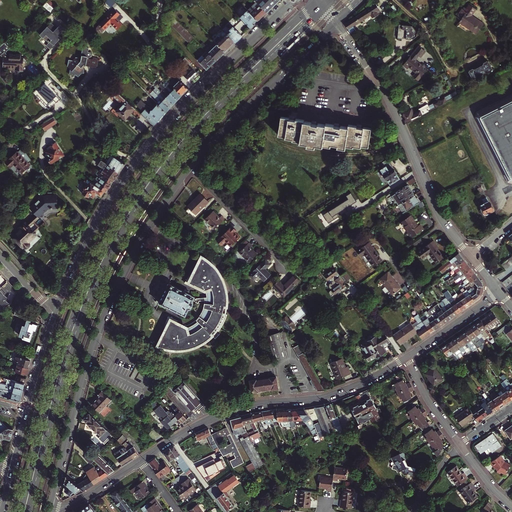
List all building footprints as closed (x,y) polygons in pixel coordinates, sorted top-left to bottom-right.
[(48,0),(47,1),(55,9),(57,6),(50,0),(48,0)] [(256,0),(257,1),(259,3),(267,11),(278,0),(256,0)] [(257,1),(249,9),(251,11),(259,3),(257,1)] [(248,10),(258,20),(267,11),(259,3),(251,11),(249,9),(248,10)] [(345,24),(348,29),(370,15),(372,18),(377,15),(377,14),(380,12),(375,3),(366,9),(367,10),(345,24)] [(476,35),(483,24),(471,16),(475,9),(468,5),(465,9),(464,8),(462,10),(461,11),(456,18),(460,21),(459,23),(476,35)] [(237,13),(251,27),(258,20),(248,10),(248,9),(247,10),(243,7),(237,13)] [(117,19),(121,15),(115,9),(104,21),(109,27),(112,24),(118,30),(123,25),(117,19)] [(170,22),(187,40),(190,42),(194,38),(175,17),(170,22)] [(48,26),(40,35),(49,43),(46,45),(50,49),(60,39),(61,37),(60,35),(62,33),(64,35),(68,31),(61,24),(55,31),(52,28),(51,29),(48,26)] [(411,25),(397,24),(396,28),(394,28),(394,31),(395,31),(395,34),(396,34),(396,38),(410,39),(414,35),(414,29),(411,25)] [(223,29),(225,31),(236,42),(243,35),(239,32),(239,31),(232,25),(229,28),(227,25),(223,29)] [(218,43),(226,52),(236,42),(225,31),(223,34),(222,32),(219,32),(217,34),(219,35),(214,39),(218,43)] [(5,42),(0,45),(0,50),(4,54),(8,51),(7,50),(11,47),(9,44),(8,45),(5,42)] [(207,50),(217,61),(226,52),(218,43),(211,50),(207,47),(205,49),(207,50)] [(419,46),(403,66),(413,74),(412,76),(418,81),(428,69),(416,60),(419,56),(421,58),(426,52),(419,46)] [(87,65),(101,68),(103,60),(100,60),(100,58),(94,57),(94,59),(89,58),(91,48),(85,47),(83,56),(85,56),(84,60),(84,61),(78,56),(75,60),(71,60),(70,63),(69,63),(68,67),(70,68),(72,69),(71,74),(78,75),(80,77),(83,74),(86,74),(86,68),(87,65)] [(197,59),(207,70),(217,61),(207,50),(197,59)] [(10,54),(7,54),(7,57),(4,57),(3,58),(3,62),(4,62),(4,66),(7,66),(9,65),(12,65),(12,67),(16,67),(16,69),(24,70),(24,61),(26,59),(24,57),(24,55),(21,55),(21,53),(10,53),(10,54)] [(149,61),(156,56),(153,53),(146,58),(149,61)] [(489,61),(487,60),(483,62),(482,60),(472,65),(473,68),(469,70),(468,71),(470,74),(468,75),(471,80),(472,79),(473,80),(483,75),(492,70),(493,69),(489,61)] [(180,65),(185,70),(192,77),(194,75),(197,72),(190,65),(188,67),(183,63),(180,65)] [(177,68),(182,73),(189,80),(191,77),(192,77),(185,70),(180,65),(177,68)] [(486,80),(495,76),(492,70),(483,75),(486,80)] [(47,82),(49,85),(53,81),(47,75),(44,78),(47,82)] [(188,88),(178,78),(177,79),(179,81),(178,82),(173,78),(170,82),(174,86),(182,94),(188,88)] [(170,82),(167,79),(163,84),(178,99),(182,94),(174,86),(170,82)] [(39,91),(50,102),(54,98),(57,101),(60,98),(48,85),(46,82),(45,82),(44,83),(45,84),(42,86),(43,87),(39,91)] [(164,89),(162,91),(174,103),(178,99),(163,84),(161,82),(159,84),(160,86),(160,87),(162,88),(164,89)] [(157,102),(157,103),(166,112),(170,107),(157,94),(151,88),(149,91),(158,101),(157,102)] [(126,118),(135,108),(117,91),(111,98),(117,105),(112,111),(119,117),(121,114),(126,118)] [(159,92),(157,94),(170,107),(174,103),(162,91),(160,93),(159,92)] [(511,93),(476,112),(474,118),(507,182),(511,183),(511,93)] [(427,107),(419,111),(413,114),(411,109),(403,113),(407,123),(453,98),(451,95),(441,100),(441,99),(436,102),(437,102),(427,107)] [(144,111),(142,113),(155,125),(166,112),(157,103),(156,104),(155,104),(153,106),(154,107),(152,109),(142,100),(137,105),(144,111)] [(16,105),(3,117),(10,125),(23,113),(16,105)] [(57,115),(42,124),(46,130),(57,122),(56,121),(59,119),(57,115)] [(325,146),(325,145),(332,145),(332,144),(339,145),(339,147),(347,148),(347,146),(355,147),(355,146),(362,147),(362,146),(370,147),(372,128),(365,127),(365,128),(358,127),(358,126),(350,125),(350,127),(343,126),(343,127),(335,126),(336,125),(328,124),(328,125),(320,124),(320,125),(313,124),(313,122),(305,121),(306,119),(298,118),(298,120),(291,119),(291,117),(283,116),(281,135),(288,136),(288,137),(295,138),(295,139),(302,141),(302,142),(309,143),(309,145),(317,146),(317,145),(325,146)] [(48,158),(49,159),(49,160),(52,163),(65,155),(56,142),(50,146),(52,148),(49,150),(47,148),(46,149),(50,156),(48,158)] [(32,160),(29,157),(22,147),(6,162),(10,167),(14,164),(21,172),(30,164),(29,163),(32,160)] [(105,162),(119,172),(125,163),(112,155),(109,160),(107,159),(105,162)] [(105,169),(102,172),(114,180),(119,172),(105,162),(102,160),(99,165),(102,167),(105,169)] [(397,180),(396,179),(398,178),(395,174),(396,173),(394,170),(395,169),(389,160),(382,164),(385,168),(381,170),(384,174),(382,176),(387,183),(389,181),(390,183),(394,180),(395,182),(397,180)] [(114,180),(102,172),(100,171),(99,170),(97,173),(99,174),(97,176),(100,178),(97,181),(108,188),(114,180)] [(93,183),(86,178),(84,182),(88,185),(86,185),(84,185),(84,187),(85,189),(83,193),(89,196),(90,194),(93,196),(95,196),(95,194),(98,194),(103,197),(107,192),(93,183)] [(95,180),(93,183),(107,192),(108,188),(97,181),(95,180)] [(397,206),(414,195),(408,185),(393,194),(398,202),(395,203),(397,206)] [(209,201),(201,193),(188,206),(196,214),(209,201)] [(43,221),(50,214),(53,213),(58,213),(60,212),(60,211),(60,209),(58,207),(57,195),(43,196),(30,207),(37,215),(32,219),(39,227),(44,222),(43,221)] [(414,195),(397,206),(402,213),(420,202),(417,197),(416,198),(414,195)] [(486,198),(481,200),(483,203),(480,205),(482,209),(479,210),(481,215),(485,213),(485,214),(493,211),(488,201),(486,198)] [(205,219),(215,229),(225,219),(222,215),(220,217),(213,211),(205,219)] [(413,220),(414,219),(411,214),(402,221),(409,232),(407,233),(411,238),(424,228),(420,223),(418,225),(416,221),(415,222),(413,220)] [(39,227),(32,219),(27,224),(25,222),(20,227),(21,228),(13,236),(22,247),(20,249),(24,253),(25,252),(32,246),(32,245),(41,237),(39,235),(42,233),(37,228),(39,227)] [(182,221),(179,223),(190,234),(192,231),(182,221)] [(233,226),(217,241),(222,245),(226,241),(231,247),(241,237),(236,232),(237,230),(233,226)] [(434,241),(418,253),(422,259),(430,254),(436,263),(445,257),(442,253),(441,254),(438,249),(439,248),(434,241)] [(245,247),(239,252),(249,262),(257,254),(251,248),(253,246),(249,242),(245,247)] [(365,254),(373,266),(382,260),(370,242),(357,251),(361,256),(365,254)] [(449,268),(451,271),(452,270),(451,270),(453,269),(455,267),(457,265),(465,260),(459,253),(434,272),(437,276),(447,268),(449,268)] [(193,271),(185,283),(206,294),(229,295),(225,282),(219,270),(212,262),(202,255),(193,271)] [(511,256),(501,263),(505,269),(511,263),(511,256)] [(465,260),(457,265),(459,267),(454,270),(456,273),(457,272),(468,264),(465,260)] [(267,267),(263,262),(247,278),(251,283),(255,278),(260,284),(267,277),(262,271),(267,267)] [(468,264),(457,272),(459,273),(456,276),(454,277),(455,280),(464,274),(471,268),(468,264)] [(474,272),(471,268),(464,274),(465,275),(457,281),(458,284),(463,281),(474,272)] [(347,286),(345,283),(345,284),(344,282),(346,281),(347,282),(352,279),(347,273),(345,274),(345,275),(343,277),(342,278),(340,276),(341,275),(336,269),(327,276),(330,280),(332,278),(334,281),(331,284),(330,286),(333,290),(335,289),(337,291),(341,288),(343,288),(343,289),(347,286)] [(463,287),(465,286),(469,283),(478,276),(474,272),(463,281),(464,283),(462,285),(463,287)] [(393,294),(401,287),(388,273),(380,280),(393,294)] [(282,286),(278,281),(273,286),(283,296),(292,287),(293,288),(299,281),(294,276),(290,280),(289,279),(282,286)] [(476,282),(478,286),(479,286),(483,283),(482,282),(478,276),(469,283),(471,285),(476,282)] [(473,289),(475,292),(476,293),(477,292),(482,294),(483,292),(484,287),(483,283),(479,286),(478,286),(473,289)] [(168,284),(159,304),(187,317),(194,301),(196,297),(168,284)] [(0,311),(1,313),(10,304),(6,299),(7,298),(4,295),(5,294),(7,292),(2,287),(1,287),(0,288),(0,311)] [(468,290),(470,293),(475,301),(479,298),(482,294),(477,292),(476,293),(475,292),(473,293),(472,291),(470,289),(468,290)] [(464,290),(462,292),(471,304),(475,301),(470,293),(468,295),(464,290)] [(452,296),(462,310),(466,307),(457,293),(452,296)] [(189,327),(168,317),(167,320),(164,330),(156,347),(171,352),(191,351),(203,346),(214,337),(226,320),(229,295),(206,294),(205,298),(205,301),(203,311),(198,320),(203,328),(190,336),(189,327)] [(447,298),(458,313),(462,310),(452,296),(451,294),(446,297),(447,298)] [(443,301),(448,309),(453,316),(458,313),(447,298),(443,301)] [(444,312),(449,319),(453,316),(448,309),(443,301),(439,304),(442,307),(441,308),(444,312)] [(17,314),(25,317),(26,313),(23,312),(24,309),(16,307),(14,313),(17,314)] [(429,310),(432,314),(440,326),(445,322),(437,311),(433,307),(429,310)] [(439,309),(437,311),(445,322),(449,319),(444,312),(441,308),(439,309)] [(424,313),(425,314),(436,329),(440,326),(432,314),(430,316),(427,312),(424,313)] [(413,327),(417,331),(422,339),(431,332),(422,320),(417,313),(413,317),(416,322),(416,324),(417,324),(413,327)] [(493,313),(482,321),(488,330),(500,322),(493,313)] [(425,318),(422,320),(431,332),(436,329),(425,314),(423,315),(425,318)] [(281,321),(292,330),(293,329),(291,327),(292,325),(289,322),(291,320),(286,315),(281,321)] [(26,324),(21,322),(20,324),(20,325),(19,329),(21,330),(19,335),(24,336),(23,338),(30,340),(34,330),(36,330),(38,324),(33,322),(33,320),(28,318),(26,324)] [(488,330),(482,321),(476,324),(482,332),(485,330),(488,335),(490,337),(492,336),(488,330)] [(394,336),(400,344),(417,331),(413,327),(410,322),(394,336)] [(476,324),(471,328),(480,340),(483,345),(487,343),(484,339),(482,340),(481,337),(482,336),(484,335),(482,332),(476,324)] [(507,334),(511,340),(511,330),(509,327),(506,329),(503,332),(506,335),(507,334)] [(466,332),(477,348),(478,349),(480,348),(477,342),(480,340),(471,328),(466,332)] [(268,335),(275,360),(287,356),(281,332),(268,335)] [(466,332),(462,335),(472,350),(473,351),(477,348),(466,332)] [(368,338),(361,342),(363,345),(362,347),(364,349),(366,350),(368,353),(366,354),(370,360),(376,356),(385,351),(382,346),(389,341),(389,340),(388,341),(383,333),(377,338),(376,336),(370,340),(368,338)] [(456,338),(466,353),(472,350),(462,335),(456,338)] [(456,338),(448,344),(458,360),(466,353),(456,338)] [(298,354),(304,352),(303,349),(299,344),(294,346),(298,354)] [(458,360),(448,344),(442,348),(448,357),(448,356),(451,360),(454,357),(457,361),(458,360)] [(13,359),(13,363),(29,367),(32,357),(27,356),(28,353),(13,349),(11,359),(13,359)] [(326,390),(304,352),(298,354),(318,390),(318,391),(326,390)] [(335,362),(330,363),(337,380),(351,374),(348,366),(346,367),(342,359),(341,359),(340,357),(334,360),(335,362)] [(29,367),(13,363),(11,370),(27,375),(29,367)] [(435,368),(426,374),(434,385),(443,379),(435,368)] [(252,392),(258,391),(258,390),(272,388),(272,389),(278,388),(276,376),(270,377),(270,378),(268,378),(268,377),(258,379),(258,380),(257,380),(257,379),(250,380),(252,392)] [(6,382),(5,385),(23,389),(26,379),(17,377),(16,381),(3,378),(2,381),(6,382)] [(502,384),(505,387),(507,391),(511,397),(511,386),(510,384),(505,377),(502,379),(504,382),(502,384)] [(398,393),(412,386),(410,382),(407,384),(406,382),(404,383),(402,379),(395,383),(397,387),(395,388),(398,393)] [(184,381),(174,390),(192,410),(202,401),(184,381)] [(0,395),(0,396),(20,400),(22,394),(23,389),(5,385),(2,384),(0,383),(0,395)] [(166,393),(173,388),(170,384),(164,391),(166,393)] [(414,390),(412,386),(398,393),(401,398),(402,397),(404,401),(412,397),(410,394),(411,393),(411,392),(414,390)] [(368,390),(360,393),(359,395),(356,397),(359,402),(351,406),(360,424),(361,424),(372,419),(373,421),(380,417),(375,408),(376,408),(370,398),(372,397),(371,395),(372,395),(370,391),(369,392),(368,390)] [(499,394),(506,403),(511,399),(511,397),(507,391),(503,393),(501,390),(498,392),(499,394)] [(100,396),(92,404),(104,416),(110,410),(106,406),(111,400),(102,391),(98,395),(100,396)] [(434,396),(437,400),(444,395),(441,391),(434,396)] [(487,400),(494,411),(500,408),(493,398),(492,397),(488,391),(485,392),(488,397),(486,398),(487,400)] [(496,396),(493,398),(500,408),(503,406),(506,403),(499,394),(496,396)] [(485,402),(482,405),(489,415),(494,411),(487,400),(484,402),(485,402)] [(175,413),(183,421),(183,422),(188,418),(172,401),(170,403),(172,406),(173,406),(177,411),(175,413)] [(477,412),(474,415),(475,417),(479,422),(489,415),(482,405),(481,403),(478,405),(479,407),(476,410),(477,412)] [(175,413),(173,410),(169,414),(161,404),(155,410),(163,419),(161,421),(169,429),(177,421),(180,424),(183,421),(175,413)] [(331,404),(326,407),(334,428),(341,425),(337,417),(336,417),(331,404)] [(425,410),(423,407),(419,409),(418,407),(417,408),(415,405),(405,413),(407,416),(409,415),(413,420),(425,410)] [(298,410),(309,428),(313,433),(317,431),(320,438),(336,431),(334,428),(326,407),(306,409),(298,410)] [(462,426),(475,417),(474,415),(472,412),(468,408),(456,416),(457,418),(456,418),(457,420),(458,419),(462,426)] [(272,419),(278,418),(277,411),(277,410),(270,411),(271,419),(271,420),(272,420),(272,419)] [(298,410),(293,410),(294,419),(293,419),(293,421),(301,421),(305,426),(306,426),(307,429),(309,428),(298,410)] [(428,414),(425,410),(413,420),(416,424),(417,424),(422,430),(429,424),(424,418),(426,418),(425,416),(428,414)] [(263,412),(264,420),(266,424),(271,422),(271,420),(271,419),(270,411),(263,412)] [(284,420),(283,411),(277,411),(278,418),(278,422),(281,421),(283,427),(286,427),(284,421),(283,421),(283,420),(284,420)] [(263,412),(252,414),(254,422),(261,421),(264,429),(268,427),(264,420),(263,412)] [(112,435),(89,413),(88,414),(86,414),(85,416),(85,418),(84,419),(93,428),(93,429),(95,431),(96,431),(101,435),(105,431),(106,433),(106,435),(109,438),(110,438),(112,435)] [(252,414),(241,417),(243,425),(250,423),(254,431),(248,434),(252,441),(261,436),(254,422),(252,414)] [(248,434),(243,425),(241,417),(231,420),(235,434),(239,433),(240,437),(242,440),(241,441),(257,469),(265,464),(252,441),(248,434)] [(343,431),(341,425),(334,428),(336,431),(337,434),(343,431)] [(212,435),(215,442),(228,436),(232,444),(220,450),(224,457),(233,452),(237,458),(232,461),(235,467),(245,462),(227,427),(212,435)] [(0,439),(2,441),(2,439),(2,438),(4,437),(9,439),(10,439),(13,429),(7,428),(0,432),(0,439)] [(429,442),(442,432),(439,429),(436,431),(434,429),(433,430),(431,428),(424,433),(427,436),(425,437),(429,442)] [(209,429),(196,435),(197,436),(196,436),(199,441),(208,437),(214,450),(218,447),(215,442),(212,435),(209,429)] [(150,434),(153,439),(155,438),(158,435),(155,430),(150,434)] [(439,453),(442,447),(443,447),(441,445),(443,444),(441,441),(442,440),(441,438),(444,436),(442,432),(429,442),(432,447),(434,446),(436,448),(433,450),(436,455),(439,453)] [(123,444),(128,439),(123,434),(117,440),(120,443),(122,445),(123,444)] [(493,434),(476,446),(481,453),(485,451),(487,454),(492,451),(493,452),(501,446),(493,434)] [(122,445),(124,446),(128,450),(134,458),(139,455),(133,446),(132,447),(128,444),(126,446),(123,444),(122,445)] [(114,453),(122,465),(134,458),(128,450),(124,446),(119,450),(114,453)] [(174,446),(164,452),(170,461),(176,458),(180,464),(179,464),(184,471),(189,467),(183,459),(174,446)] [(413,476),(415,469),(407,466),(404,461),(406,460),(404,454),(403,453),(399,455),(399,454),(390,458),(392,464),(394,463),(399,472),(401,471),(405,472),(404,474),(413,476)] [(90,464),(93,461),(87,455),(84,458),(90,464)] [(93,461),(97,464),(108,475),(115,470),(99,455),(93,461)] [(501,455),(491,462),(495,469),(496,468),(498,470),(497,471),(501,473),(501,472),(506,474),(510,463),(505,462),(501,455)] [(159,463),(156,458),(149,463),(160,478),(166,473),(166,474),(171,470),(164,461),(160,464),(159,463)] [(97,464),(93,466),(102,479),(108,475),(97,464)] [(85,470),(86,471),(94,484),(102,479),(93,466),(93,465),(85,470)] [(346,469),(334,468),(333,480),(332,481),(337,481),(337,479),(345,480),(346,469)] [(446,476),(456,489),(465,482),(461,476),(460,477),(454,470),(446,476)] [(83,480),(76,485),(83,490),(94,484),(86,471),(85,472),(81,478),(83,480)] [(76,485),(66,476),(64,483),(68,486),(66,489),(66,491),(69,493),(71,493),(74,490),(78,493),(83,490),(76,485)] [(219,486),(222,490),(238,479),(235,476),(219,486)] [(181,487),(177,490),(184,498),(196,489),(188,478),(182,483),(182,484),(183,485),(181,487)] [(326,492),(331,492),(332,481),(333,480),(320,478),(319,488),(327,489),(326,492)] [(226,492),(229,490),(240,483),(238,479),(222,490),(224,494),(218,498),(227,511),(234,507),(228,499),(230,498),(226,492)] [(132,489),(134,492),(136,491),(141,499),(150,492),(147,488),(145,484),(146,483),(143,480),(132,489)] [(468,485),(459,492),(468,505),(476,499),(471,492),(472,491),(468,485)] [(133,511),(119,492),(117,490),(112,495),(117,501),(116,502),(116,503),(116,504),(117,506),(119,506),(119,507),(120,506),(123,509),(122,510),(123,511),(122,511),(131,511),(133,511)] [(311,492),(301,490),(299,506),(311,508),(312,501),(310,501),(311,492)] [(354,494),(344,493),(343,502),(341,501),(340,508),(352,510),(354,494)] [(156,497),(148,503),(150,506),(147,508),(150,511),(160,511),(163,510),(161,507),(159,504),(160,503),(156,497)] [(494,511),(491,509),(493,507),(489,503),(483,509),(485,511),(494,511)]
